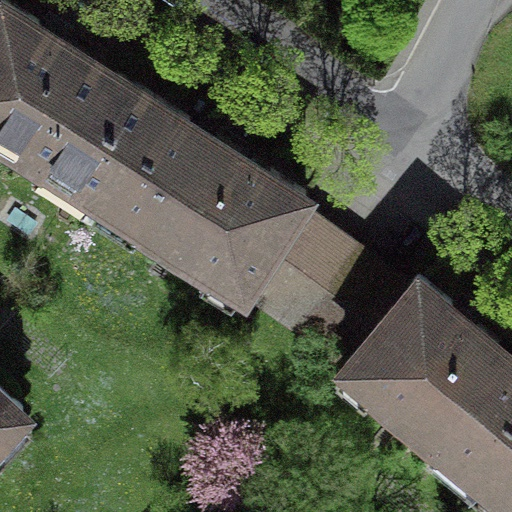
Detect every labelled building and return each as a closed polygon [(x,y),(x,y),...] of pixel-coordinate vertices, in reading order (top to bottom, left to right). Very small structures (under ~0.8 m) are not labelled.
[(92,188),(154,92),(118,69),(116,73),(77,48),(37,23),(40,19),(9,0),(0,0),(0,138),(38,163),(42,156),(92,188)] [(189,114),(154,92),(92,188),(142,220),(138,227),(206,270),(210,264),(243,285),(260,259),(312,298),(354,242),(298,200),(305,188),(268,164),(265,168),(226,143),(187,118),(189,114)] [(483,474),(511,439),(511,355),(486,333),(450,303),(453,300),(419,271),(409,283),(354,242),(312,298),(364,337),(345,358),(376,384),(371,390),(433,442),(438,436),(483,474)] [(260,259),(243,285),(295,322),(312,298),(260,259)] [(312,298),(295,322),(345,358),(364,337),(312,298)] [(0,428),(23,403),(0,382),(0,428)] [(511,439),(483,474),(511,498),(511,439)]
